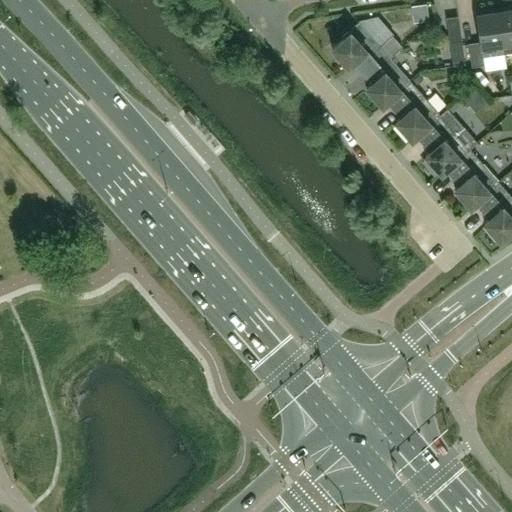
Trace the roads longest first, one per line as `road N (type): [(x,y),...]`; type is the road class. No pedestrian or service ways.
road 1 (primary): [(365,392),(15,0)]
road 2 (primary): [(0,49),(331,422)]
road 3 (residential): [(459,249),(261,22)]
road 4 (unclassified): [(511,273),(365,392)]
road 5 (unclassified): [(391,420),(511,307)]
road 6 (primary): [(331,422),(233,511)]
road 7 (primary): [(470,511),(391,420)]
